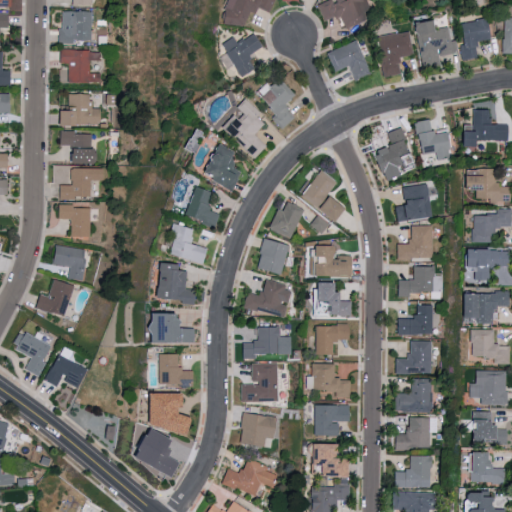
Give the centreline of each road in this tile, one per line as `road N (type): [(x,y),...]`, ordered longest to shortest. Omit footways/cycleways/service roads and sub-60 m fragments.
road 1 (residential): [(370,511),(375,262),(368,211),(295,39)]
road 2 (residential): [(173,511),(211,447),(220,315),(237,250),(274,178),(334,128)]
road 3 (residential): [(0,314),(24,267),(31,231),(37,0)]
road 4 (tertiary): [(0,389),(155,511)]
road 5 (residential): [(334,128),(364,114),(511,84)]
